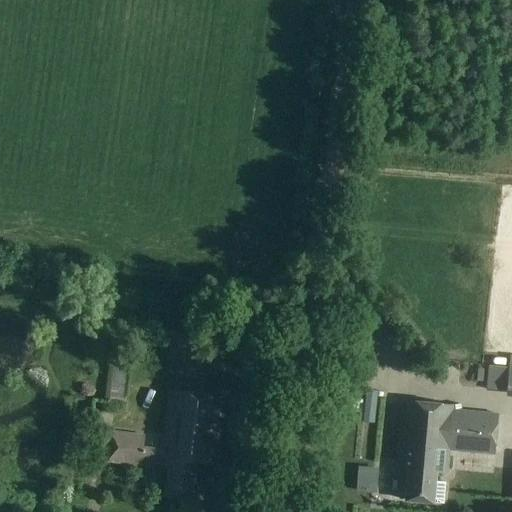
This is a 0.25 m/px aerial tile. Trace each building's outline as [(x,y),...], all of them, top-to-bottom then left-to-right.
[(144,291),(143,304),(154,305),(155,292),(144,291)] [(123,412),(129,364),(112,361),(106,410),(123,412)] [(511,396),(511,367),(488,366),(486,390),(506,392),(505,396),(511,396)] [(220,466),(228,398),(171,391),(163,451),(145,448),(147,438),(113,434),(109,463),(171,471),(168,496),(193,500),(198,463),(220,466)] [(495,454),(499,414),(453,410),(453,406),(403,401),(396,468),(407,469),(404,500),(443,503),(444,482),(436,481),(437,472),(448,473),(450,450),(495,454)] [(374,492),(376,467),(357,465),(354,490),(374,492)]
